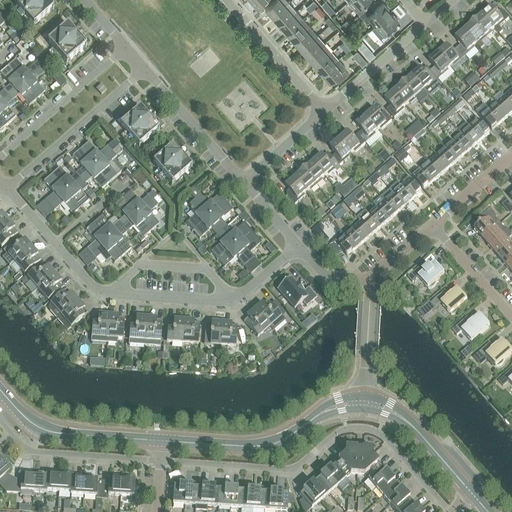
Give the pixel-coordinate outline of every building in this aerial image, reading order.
[(20,0),(16,4),(15,5),(16,5),(22,13),(17,17),(21,22),(26,18),(33,25),(34,26),(34,25),(52,10),(53,10),(54,9),(53,8),(46,1),(46,0),(20,0)] [(249,0),(257,8),(266,0),(249,0)] [(272,17),(285,6),(288,3),(285,0),(274,0),(265,8),(272,17)] [(350,0),(348,2),(359,15),(369,7),(365,3),(368,0),(350,0)] [(371,21),(375,25),(389,13),(387,11),(388,10),(383,3),(373,12),(369,7),(359,15),(366,23),(371,21)] [(486,12),(483,15),(494,29),(497,27),(499,28),(509,19),(503,12),(501,10),(497,14),(489,5),(484,9),(486,12)] [(272,17),(279,25),(292,14),(285,6),(272,17)] [(286,33),(299,22),(302,19),(295,11),(292,14),(279,25),(286,33)] [(389,13),(375,25),(379,30),(376,34),(383,42),(392,34),(389,30),(398,21),(392,14),(391,15),(389,13)] [(483,15),(473,23),(487,38),(493,33),(491,31),(494,29),(483,15)] [(299,22),(286,33),(293,41),(306,30),(309,28),(302,19),(299,22)] [(346,21),(340,26),(343,29),(349,24),(346,21)] [(473,23),(464,31),(474,41),(476,44),(481,50),(485,47),(481,43),(483,41),(487,38),(473,23)] [(86,46),(79,38),(84,34),(80,29),(75,33),(68,26),(67,25),(67,26),(48,42),(47,42),(48,43),(55,51),(50,55),(54,60),(59,56),(66,63),(66,64),(67,64),(85,47),(86,48),(87,47),(86,46)] [(293,41),(300,50),(316,36),(309,28),(306,30),(293,41)] [(459,33),(454,37),(456,39),(461,45),(457,49),(465,58),(475,49),(474,47),(476,44),(474,41),(464,31),(460,34),(459,33)] [(18,32),(11,39),(16,45),(24,38),(18,32)] [(300,50),(308,58),(324,44),(316,36),(300,50)] [(308,58),(315,66),(331,52),(324,44),(308,58)] [(447,46),(438,54),(450,67),(453,65),(455,66),(465,58),(457,49),(453,52),(447,46)] [(508,49),(501,55),(502,56),(505,59),(509,55),(511,53),(508,49)] [(369,51),(364,56),(368,62),(370,60),(372,58),(374,57),(369,51)] [(315,66),(322,74),(338,60),(331,52),(315,66)] [(435,68),(431,71),(438,80),(449,72),(448,69),(450,67),(438,54),(429,61),(435,68)] [(501,54),(492,62),(496,67),(500,63),(505,59),(502,56),(501,55),(501,54)] [(362,57),(357,61),(362,67),(367,63),(362,57)] [(16,60),(8,67),(22,84),(44,65),(39,60),(32,66),(26,72),(20,65),(24,62),(20,58),(17,61),(16,60)] [(338,60),(322,74),(329,83),(334,79),(338,83),(348,74),(344,69),(345,68),(338,60)] [(500,66),(496,70),(499,73),(500,74),(508,67),(507,65),(504,62),(500,66)] [(44,65),(22,84),(37,100),(45,93),(35,82),(41,76),(48,70),(44,65)] [(2,85),(0,86),(3,91),(8,96),(22,84),(8,67),(3,71),(0,74),(3,77),(10,85),(6,89),(2,85)] [(421,69),(412,77),(424,90),(429,96),(442,85),(438,80),(431,71),(426,75),(421,69)] [(492,73),(488,77),(491,80),(492,81),(500,74),(499,73),(496,70),(492,73)] [(412,77),(403,84),(416,100),(422,95),(421,93),(424,90),(412,77)] [(468,79),(464,82),(470,89),(474,86),(468,79)] [(22,84),(8,96),(12,101),(16,105),(18,103),(15,99),(19,96),(29,107),(37,100),(22,84)] [(403,84),(394,92),(406,106),(409,103),(411,105),(416,100),(403,84)] [(96,90),(101,95),(106,91),(101,85),(96,90)] [(456,91),(451,95),(453,96),(457,101),(461,97),(456,91)] [(406,106),(394,92),(385,100),(390,106),(386,110),(394,119),(404,110),(403,108),(406,106)] [(8,96),(0,102),(0,115),(8,125),(16,118),(6,107),(12,101),(8,96)] [(511,104),(505,96),(497,103),(509,117),(511,114),(511,104)] [(461,100),(452,108),(456,112),(465,104),(461,100)] [(497,103),(489,111),(501,124),(509,117),(497,103)] [(369,114),(365,117),(377,131),(380,129),(382,130),(392,121),(384,112),(380,116),(374,109),(373,107),(368,112),(369,114)] [(121,126),(127,134),(122,139),(126,144),(132,139),(138,147),(139,148),(140,147),(158,131),(159,130),(158,129),(151,122),(157,117),(152,112),(147,117),(141,109),(140,108),(139,109),(121,125),(120,126),(120,127),(121,126)] [(456,112),(452,108),(444,115),(448,119),(456,112)] [(501,124),(489,111),(486,113),(484,111),(479,116),(492,131),(501,124)] [(0,115),(0,131),(0,132),(8,125),(0,115)] [(441,118),(436,122),(439,125),(440,126),(448,119),(447,118),(444,115),(441,118)] [(360,119),(355,123),(356,125),(362,131),(358,135),(366,144),(376,135),(375,133),(377,131),(365,117),(361,121),(360,119)] [(472,125),(469,127),(481,141),(490,134),(476,118),(471,123),(472,125)] [(457,130),(461,134),(473,148),(481,141),(469,127),(466,123),(457,130)] [(343,137),(339,140),(351,154),(353,152),(355,153),(366,144),(358,135),(354,139),(348,132),(346,130),(341,135),(343,137)] [(412,130),(408,134),(412,139),(417,135),(412,130)] [(418,134),(410,142),(412,143),(413,145),(421,137),(418,134)] [(461,134),(453,142),(465,155),(473,148),(461,134)] [(115,140),(107,147),(112,152),(117,147),(120,145),(115,140)] [(336,154),(332,158),(339,167),(350,158),(348,156),(351,154),(339,140),(330,148),(336,154)] [(453,142),(445,149),(457,162),(465,155),(453,142)] [(88,143),(80,150),(95,167),(112,152),(107,147),(98,155),(88,143)] [(397,143),(392,148),(396,153),(402,148),(397,143)] [(164,177),(171,184),(171,185),(172,185),(173,185),(172,185),(191,168),(191,169),(192,168),(191,167),(184,159),(190,155),(185,150),(180,155),(173,147),(173,146),(172,147),(154,163),(153,163),(153,164),(160,172),(155,176),(159,181),(164,177)] [(112,152),(95,167),(109,183),(117,177),(121,173),(111,162),(116,157),(122,152),(117,147),(112,152)] [(445,149),(437,156),(449,169),(457,162),(445,149)] [(82,168),(76,174),(80,179),(95,167),(80,150),(72,157),(82,168)] [(406,153),(403,150),(395,158),(400,164),(409,156),(406,153)] [(385,152),(378,158),(384,165),(390,159),(385,152)] [(317,159),(313,163),(325,177),(327,174),(329,176),(335,170),(337,172),(341,169),(328,154),(324,158),(322,155),(321,154),(316,158),(317,159)] [(437,156),(429,163),(441,176),(449,169),(437,156)] [(313,163),(304,171),(317,186),(323,181),(322,179),(325,177),(313,163)] [(429,163),(421,170),(432,183),(441,176),(429,163)] [(371,166),(366,171),(370,175),(375,171),(371,166)] [(95,167),(80,179),(85,184),(91,179),(101,190),(109,183),(95,167)] [(384,167),(380,171),(386,177),(390,173),(387,170),(384,167)] [(60,168),(52,175),(66,192),(80,179),(76,174),(69,180),(60,168)] [(432,183),(421,170),(418,172),(416,171),(411,175),(424,191),(432,183)] [(304,171),(295,179),(307,192),(310,190),(312,191),(317,186),(304,171)] [(365,173),(360,178),(364,182),(369,178),(365,173)] [(141,174),(135,180),(141,186),(146,180),(141,174)] [(376,174),(368,181),(371,184),(379,177),(376,174)] [(45,201),(49,206),(66,192),(52,175),(44,182),(54,193),(45,201)] [(404,185),(401,187),(413,200),(422,193),(408,177),(403,182),(404,185)] [(80,179),(66,192),(81,208),(88,201),(82,194),(88,188),(85,185),(85,184),(80,179)] [(289,180),(284,184),(286,186),(289,191),(287,192),(287,194),(287,197),(295,206),(305,197),(304,195),(307,192),(295,179),(291,182),(289,180)] [(397,182),(389,189),(405,207),(413,200),(401,187),(397,182)] [(339,184),(335,188),(344,199),(348,195),(349,195),(343,188),(339,184)] [(352,195),(355,199),(357,201),(365,194),(360,188),(352,195)] [(389,189),(381,196),(397,214),(405,207),(389,189)] [(194,190),(189,194),(195,200),(209,217),(226,203),(219,195),(208,205),(200,196),(194,190)] [(66,192),(49,206),(54,212),(63,204),(73,215),(81,208),(66,192)] [(130,192),(122,199),(137,215),(151,202),(153,200),(157,197),(153,192),(147,197),(140,203),(130,192)] [(504,197),(500,193),(491,201),(495,205),(504,197)] [(336,196),(330,201),(331,202),(335,207),(341,202),(336,196)] [(373,203),(377,208),(389,222),(397,214),(381,196),(373,203)] [(124,217),(118,222),(122,227),(137,215),(122,199),(114,205),(124,217)] [(151,202),(137,215),(151,232),(159,225),(149,213),(158,206),(153,200),(151,202)] [(186,224),(193,232),(209,217),(195,200),(189,205),(197,214),(186,224)] [(49,206),(45,201),(36,209),(41,214),(49,206)] [(326,206),(330,211),(335,207),(331,202),(326,206)] [(209,217),(222,232),(227,227),(221,221),(233,211),(226,203),(209,217)] [(237,210),(234,213),(238,217),(241,214),(243,213),(239,208),(237,210)] [(377,208),(369,215),(381,229),(389,222),(377,208)] [(320,209),(315,214),(320,220),(326,215),(320,209)] [(484,222),(475,230),(483,239),(501,224),(496,219),(496,215),(490,209),(480,217),(484,222)] [(357,218),(361,222),(372,236),(381,229),(369,215),(365,211),(357,218)] [(0,227),(8,221),(2,213),(0,214),(0,227)] [(137,215),(122,227),(127,233),(133,227),(140,234),(136,237),(141,243),(145,240),(144,238),(151,232),(137,215)] [(66,217),(61,221),(67,227),(71,223),(66,217)] [(101,217),(93,224),(108,240),(122,227),(118,222),(114,218),(112,220),(116,224),(111,228),(101,217)] [(211,230),(217,236),(222,232),(209,217),(193,232),(200,239),(211,230)] [(8,221),(0,227),(0,246),(1,248),(17,234),(13,230),(15,228),(8,221)] [(361,222),(353,229),(364,243),(372,236),(361,222)] [(87,249),(91,255),(108,240),(93,224),(86,230),(96,242),(87,249)] [(222,232),(234,246),(251,231),(244,224),(233,233),(227,227),(222,232)] [(312,229),(317,234),(319,232),(323,229),(319,224),(312,229)] [(501,224),(483,239),(491,249),(510,232),(509,230),(505,230),(501,224)] [(122,227),(108,240),(123,257),(130,250),(121,238),(127,233),(122,227)] [(353,229),(344,236),(356,250),(364,243),(353,229)] [(251,231),(234,246),(249,263),(254,258),(250,254),(262,244),(258,239),(251,231)] [(211,252),(218,260),(234,246),(222,232),(217,236),(222,242),(211,252)] [(491,249),(499,258),(511,246),(511,244),(508,240),(511,237),(511,234),(510,232),(491,249)] [(340,237),(330,246),(338,255),(343,261),(348,257),(356,250),(344,236),(342,239),(340,237)] [(7,254),(2,258),(10,267),(14,263),(32,247),(25,240),(24,241),(20,237),(4,251),(6,254),(7,254)] [(91,255),(83,262),(87,267),(96,260),(100,256),(107,263),(111,259),(115,263),(123,257),(108,240),(91,255)] [(147,242),(140,248),(143,251),(149,245),(147,242)] [(269,244),(265,247),(272,254),(275,251),(269,244)] [(234,246),(218,260),(224,268),(236,258),(244,267),(249,263),(234,246)] [(511,246),(499,258),(507,267),(511,261),(511,246)] [(32,247),(14,263),(25,275),(41,261),(37,256),(38,255),(32,247)] [(203,250),(199,253),(204,258),(208,255),(203,250)] [(27,277),(37,289),(55,274),(48,267),(47,268),(43,263),(27,277)] [(409,277),(408,278),(413,283),(419,278),(428,289),(429,289),(430,289),(431,288),(433,288),(434,287),(435,286),(435,285),(436,284),(436,282),(445,275),(435,263),(427,270),(423,265),(414,272),(409,277)] [(93,267),(90,270),(94,275),(98,272),(93,267)] [(244,271),(239,275),(243,280),(248,276),(244,271)] [(55,274),(37,289),(48,301),(64,287),(60,283),(61,282),(55,274)] [(291,278),(276,290),(295,310),(305,301),(309,304),(316,298),(309,290),(306,292),(300,285),(299,287),(291,278)] [(446,291),(430,304),(435,309),(441,304),(451,315),(453,315),(454,314),(455,314),(456,313),(457,312),(458,311),(459,310),(459,308),(468,301),(457,289),(451,295),(450,295),(446,291)] [(49,311),(57,320),(78,301),(72,293),(70,295),(66,290),(49,305),(48,308),(49,311)] [(78,301),(57,320),(67,332),(87,314),(83,310),(85,308),(78,301)] [(254,310),(269,327),(273,331),(285,321),(281,317),(285,314),(275,302),(271,305),(268,301),(263,305),(262,303),(254,310)] [(35,306),(30,310),(34,315),(39,311),(35,306)] [(269,327),(254,310),(247,316),(248,318),(243,322),(257,338),(269,327)] [(91,342),(107,343),(109,315),(99,315),(99,317),(93,316),(91,342)] [(109,315),(107,343),(117,344),(118,339),(123,340),(125,318),(119,318),(119,316),(109,315)] [(467,317),(452,331),(457,336),(462,332),(472,343),(472,342),(473,342),(474,342),(475,342),(476,342),(476,341),(477,341),(478,340),(478,339),(479,339),(479,338),(479,337),(480,336),(490,327),(480,315),(472,322),(471,322),(467,317)] [(129,345),(144,346),(146,318),(136,317),(136,319),(130,319),(129,345)] [(146,318),(144,346),(160,347),(162,321),(156,321),(156,319),(146,318)] [(166,343),(182,344),(184,321),(174,320),(174,322),(168,321),(166,343)] [(184,321),(182,344),(198,345),(200,324),(194,323),(194,321),(184,321)] [(204,345),(220,346),(222,323),(212,322),(211,324),(206,324),(204,345)] [(310,328),(305,322),(301,326),(306,331),(310,328)] [(222,323),(220,346),(236,347),(237,326),(231,326),(231,324),(222,323)] [(500,366),(501,366),(501,365),(502,365),(502,364),(503,364),(503,363),(504,362),(504,361),(504,360),(511,353),(511,351),(503,341),(496,347),(495,347),(491,343),(473,358),(478,364),(486,356),(496,367),(497,367),(498,367),(499,367),(499,366),(500,366)] [(256,342),(252,344),(256,352),(260,350),(256,342)] [(511,369),(498,382),(503,387),(509,382),(511,385),(511,369)] [(364,476),(368,480),(383,468),(372,456),(373,450),(362,449),(362,451),(356,451),(356,448),(345,448),(345,454),(333,464),(346,479),(351,475),(364,476)] [(0,485),(6,493),(14,478),(9,476),(7,474),(12,470),(9,467),(11,465),(5,459),(0,463),(0,485)] [(337,487),(346,479),(333,464),(325,472),(337,487)] [(368,480),(376,489),(390,476),(383,468),(368,480)] [(46,491),(47,491),(59,492),(60,473),(51,472),(51,475),(47,475),(46,477),(47,477),(46,491)] [(329,494),(337,487),(325,472),(316,479),(329,494)] [(21,492),(33,493),(35,473),(26,473),(26,475),(21,475),(21,481),(19,481),(14,478),(6,493),(21,494),(21,492)] [(46,493),(47,491),(46,491),(47,477),(46,477),(43,476),(43,474),(35,473),(33,493),(46,493)] [(59,492),(70,493),(71,493),(72,478),(73,478),(73,476),(68,476),(69,474),(60,473),(59,492)] [(70,495),(84,496),(85,477),(76,476),(76,479),(73,478),(72,478),(71,493),(70,493),(70,495)] [(376,489),(383,498),(398,485),(390,476),(376,489)] [(85,477),(84,496),(96,497),(96,499),(102,500),(103,482),(98,482),(98,480),(93,480),(94,477),(85,477)] [(103,482),(102,500),(108,500),(118,501),(120,496),(121,496),(122,477),(113,477),(113,479),(109,479),(109,483),(103,482)] [(131,478),(122,477),(121,496),(134,497),(135,481),(131,480),(131,478)] [(320,502),(329,494),(316,479),(307,487),(320,502)] [(174,485),(173,504),(184,505),(186,486),(183,486),(183,482),(174,482),(174,485)] [(186,486),(184,505),(196,506),(197,487),(197,484),(189,483),(189,486),(186,486)] [(196,506),(195,511),(207,511),(207,507),(208,487),(205,487),(205,484),(197,484),(197,487),(196,506)] [(383,498),(391,506),(405,494),(398,485),(383,498)] [(207,507),(218,507),(220,488),(208,487),(207,507)] [(311,509),(320,502),(307,487),(299,495),(311,509)] [(218,507),(230,508),(231,489),(220,488),(218,507)] [(242,490),(241,509),(253,510),(254,490),(254,488),(243,488),(242,490)] [(254,490),(253,510),(264,511),(265,491),(265,489),(254,488),(254,490)] [(230,508),(241,509),(242,490),(231,489),(230,508)] [(265,491),(264,511),(265,511),(275,511),(277,492),(277,490),(265,489),(265,491)] [(277,492),(275,511),(284,511),(286,511),(288,493),(288,491),(277,490),(277,492)] [(391,506),(395,511),(401,511),(413,502),(405,494),(391,506)] [(401,511),(418,511),(420,511),(413,502),(401,511)]
